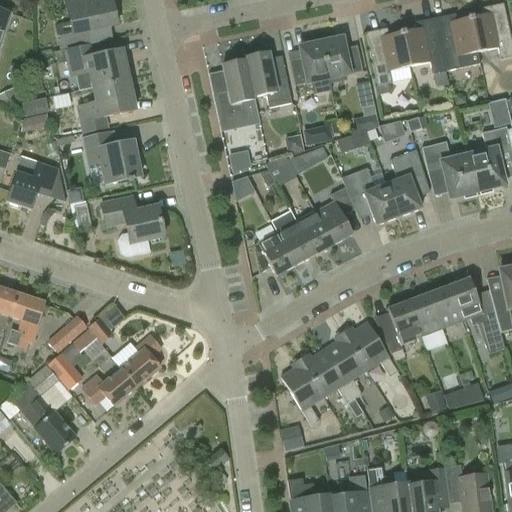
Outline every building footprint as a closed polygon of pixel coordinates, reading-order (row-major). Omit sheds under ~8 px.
[(87,32),(116,26),(110,0),(84,0),(66,4),(71,29),(56,33),(60,50),(89,44),(87,32)] [(482,16),(469,19),(476,53),(497,49),(499,61),(511,58),(511,49),(502,5),(481,9),(482,16)] [(0,42),(9,15),(0,11),(0,42)] [(478,66),(476,54),(476,53),(469,19),(456,22),(454,15),(433,19),(445,73),(478,66)] [(414,31),(401,34),(408,68),(428,64),(431,76),(445,73),(433,19),(412,24),(414,31)] [(388,73),(408,68),(401,34),(387,37),(386,30),(364,34),(376,87),(390,84),(388,73)] [(356,47),(344,50),(341,39),(320,44),(329,85),(340,82),(344,77),(361,73),(356,47)] [(314,95),(330,92),(329,85),(320,44),(298,48),(300,59),(288,62),(293,87),(311,83),(314,95)] [(90,74),(93,89),(128,82),(121,51),(90,58),(88,46),(64,51),(70,78),(90,74)] [(267,55),(244,60),(253,101),(253,99),(265,96),(267,106),(277,104),(278,107),(291,105),(285,78),(273,81),(267,55)] [(221,67),(227,92),(216,95),(221,121),(234,119),(233,116),(243,114),(240,104),(253,101),(244,60),(243,60),(244,62),(221,67)] [(134,112),(128,82),(93,89),(96,105),(76,109),(82,135),(106,130),(104,118),(134,112)] [(511,98),(490,105),(497,129),(511,124),(511,98)] [(24,118),(47,113),(44,100),(21,105),(24,118)] [(46,116),(22,120),(19,135),(49,129),(46,116)] [(421,118),(406,123),(409,133),(426,128),(423,118),(421,118)] [(285,141),(292,158),(332,143),(326,126),(285,141)] [(485,152),(467,156),(477,194),(505,187),(497,157),(511,153),(505,129),(481,135),(485,152)] [(363,131),(338,144),(345,156),(369,143),(363,131)] [(104,185),(139,178),(132,142),(111,147),(108,134),(82,139),(87,165),(100,163),(104,185)] [(449,201),(477,194),(467,156),(449,161),(445,144),(421,150),(427,175),(441,171),(449,201)] [(286,157),(268,164),(276,184),(331,162),(326,148),(289,163),(286,157)] [(249,151),(230,156),(234,175),(253,170),(249,151)] [(396,182),(385,186),(398,219),(420,210),(416,198),(411,187),(424,182),(415,152),(389,161),(396,182)] [(0,179),(1,180),(9,156),(0,153),(0,179)] [(64,204),(57,172),(57,171),(36,164),(31,179),(15,174),(5,203),(30,212),(35,196),(48,200),(48,199),(64,204)] [(375,227),(398,219),(385,186),(374,190),(366,170),(340,180),(344,189),(353,210),(366,205),(375,227)] [(274,185),(269,175),(261,179),(266,189),(274,185)] [(239,199),(255,194),(250,178),(234,183),(239,199)] [(332,204),(314,214),(332,247),(352,236),(341,217),(353,210),(344,189),(329,197),(332,204)] [(124,224),(126,234),(120,236),(116,243),(119,255),(125,259),(149,254),(147,242),(163,239),(156,207),(134,211),(131,198),(100,205),(105,228),(124,224)] [(270,223),(276,234),(286,253),(294,267),(313,257),(295,224),(289,213),(270,223)] [(314,214),(295,224),(313,257),(332,247),(314,214)] [(275,278),(294,267),(286,253),(276,234),(252,247),(258,275),(270,269),(275,278)] [(511,330),(511,323),(511,322),(511,268),(498,272),(500,278),(503,296),(490,298),(496,319),(500,334),(511,331),(511,330)] [(468,280),(448,288),(461,323),(469,320),(472,327),(477,326),(487,355),(504,350),(500,334),(496,319),(484,323),(474,296),(468,280)] [(448,288),(427,295),(441,331),(461,323),(448,288)] [(0,315),(9,318),(17,296),(0,290),(0,315)] [(427,295),(407,303),(420,338),(441,331),(427,295)] [(25,351),(27,344),(32,345),(45,304),(17,296),(9,318),(21,322),(18,333),(10,331),(5,345),(25,351)] [(400,346),(420,338),(407,303),(386,311),(391,322),(377,327),(389,355),(401,351),(400,346)] [(56,355),(86,329),(76,318),(46,344),(56,355)] [(99,319),(88,329),(104,350),(109,346),(105,342),(113,336),(110,332),(99,319)] [(350,329),(342,334),(366,372),(379,364),(389,379),(397,374),(366,324),(353,333),(350,329)] [(72,345),(71,347),(79,356),(83,352),(96,341),(88,332),(72,345)] [(352,381),(366,372),(342,334),(333,339),(336,344),(323,352),(353,401),(361,396),(352,381)] [(138,354),(120,369),(135,388),(159,369),(149,358),(159,350),(149,337),(134,349),(138,354)] [(362,415),(353,401),(323,352),(310,360),(308,356),(299,361),(323,399),(337,390),(355,420),(362,415)] [(62,354),(47,367),(65,389),(68,392),(83,380),(73,369),(62,354)] [(287,391),(310,428),(318,423),(309,408),(323,399),(299,361),(290,366),(293,370),(280,379),(287,391)] [(50,412),(40,400),(59,384),(45,367),(26,383),(27,385),(0,407),(0,410),(8,421),(19,412),(33,428),(32,429),(54,456),(74,439),(51,411),(50,412)] [(112,407),(135,388),(120,369),(101,384),(97,380),(83,392),(94,405),(104,397),(112,407)] [(476,385),(470,388),(463,390),(468,406),(483,402),(476,385)] [(448,411),(468,406),(463,390),(442,398),(448,411)] [(424,398),(431,415),(445,410),(439,392),(424,398)] [(0,414),(0,434),(10,426),(0,414)] [(303,449),(297,428),(278,433),(283,454),(303,449)] [(511,511),(511,445),(494,448),(497,466),(504,465),(505,474),(510,511),(511,511)] [(490,511),(485,476),(461,479),(460,468),(444,470),(449,505),(461,503),(461,511),(490,511)] [(371,511),(409,511),(406,485),(394,487),(392,477),(381,479),(380,470),(365,472),(371,511)] [(447,505),(449,505),(444,470),(419,474),(420,483),(418,486),(407,487),(406,485),(409,511),(435,511),(436,510),(447,508),(447,505)] [(368,511),(363,477),(348,479),(348,485),(339,486),(340,497),(329,498),(329,496),(328,496),(330,511),(368,511)] [(330,511),(328,496),(314,499),(312,485),(302,487),(301,480),(286,482),(290,511),(330,511)] [(0,511),(6,511),(15,504),(0,486),(0,511)]
